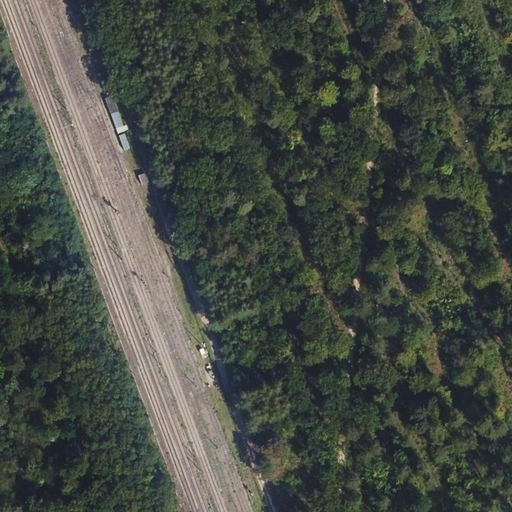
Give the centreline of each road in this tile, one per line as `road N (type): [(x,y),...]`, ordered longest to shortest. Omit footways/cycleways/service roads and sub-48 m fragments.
road 1 (track): [(87,0),(279,511)]
road 2 (track): [(386,0),(335,511)]
road 3 (track): [(365,223),(511,248)]
